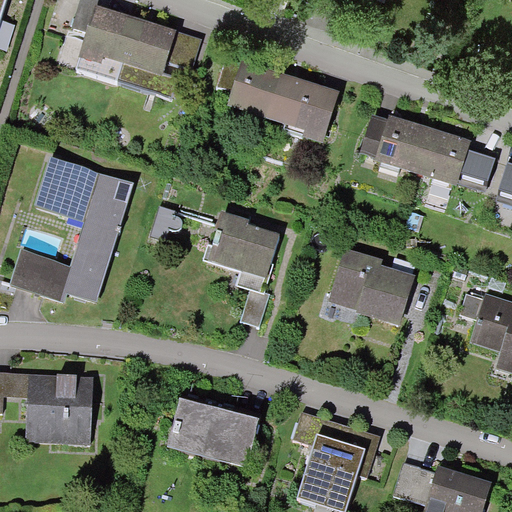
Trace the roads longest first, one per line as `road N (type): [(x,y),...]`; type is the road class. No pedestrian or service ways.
road 1 (residential): [(0,328),(218,364),(511,450)]
road 2 (residential): [(186,0),(511,120)]
